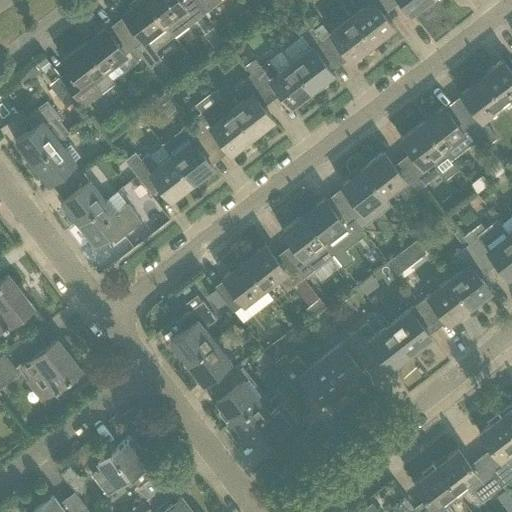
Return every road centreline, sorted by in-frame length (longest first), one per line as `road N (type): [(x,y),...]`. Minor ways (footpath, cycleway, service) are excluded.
road 1 (residential): [(103,313),(511,7)]
road 2 (residential): [(276,511),(511,333)]
road 3 (residential): [(0,482),(151,373)]
road 4 (residential): [(254,511),(151,373)]
road 5 (residential): [(103,313),(0,182)]
